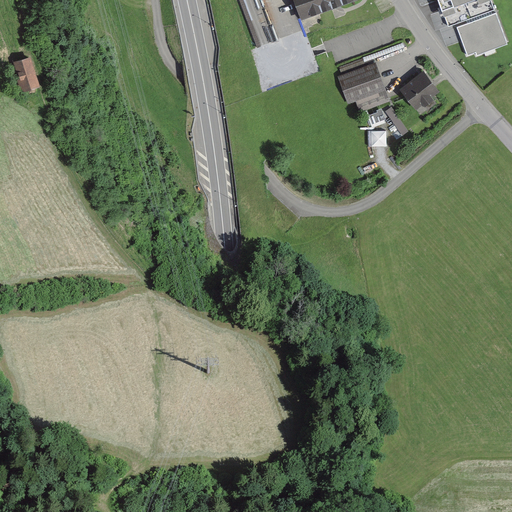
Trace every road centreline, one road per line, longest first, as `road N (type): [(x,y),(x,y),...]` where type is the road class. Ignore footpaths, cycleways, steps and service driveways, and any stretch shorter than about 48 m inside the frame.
road 1 (trunk): [(186,0),(225,251),(227,511)]
road 2 (unclassified): [(482,104),(375,198),(339,213),(314,211),(293,202),(171,61),(154,0)]
road 3 (unclassified): [(399,0),(482,104)]
